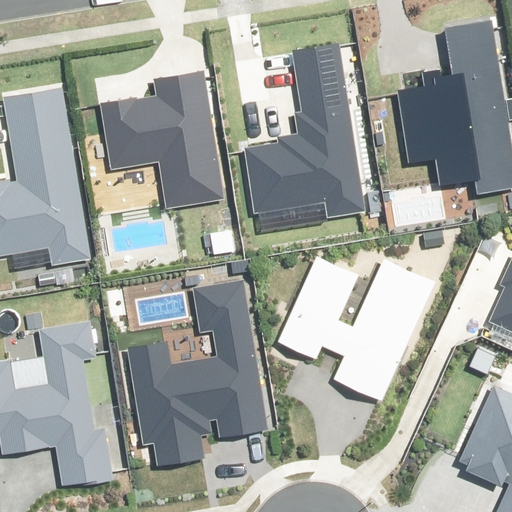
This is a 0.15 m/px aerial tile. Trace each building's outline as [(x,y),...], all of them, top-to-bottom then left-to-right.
[(509,184),(487,26),(435,33),(442,89),(397,95),(407,165),(430,162),(433,180),(468,176),(470,189),(509,184)] [(352,99),(343,37),(283,46),(296,130),(240,138),(253,220),(321,209),(323,223),(370,216),(357,131),(352,99)] [(95,266),(64,88),(0,98),(0,102),(13,178),(0,180),(0,262),(46,255),(49,274),(95,266)] [(330,383),(378,405),(435,285),(380,260),(347,330),(333,324),(355,276),(315,258),(275,342),(273,346),(313,365),(320,349),(342,358),(330,383)] [(511,273),(493,317),(490,325),(511,334),(511,273)] [(266,427),(241,285),(189,293),(202,363),(166,370),(161,340),(122,347),(140,445),(151,443),(155,465),(203,456),(200,438),(266,427)] [(4,359),(0,359),(0,455),(55,446),(63,489),(109,481),(100,429),(90,430),(77,357),(87,355),(81,324),(42,330),(52,386),(10,393),(4,359)] [(511,511),(511,396),(494,389),(460,466),(508,487),(497,511),(511,511)]
